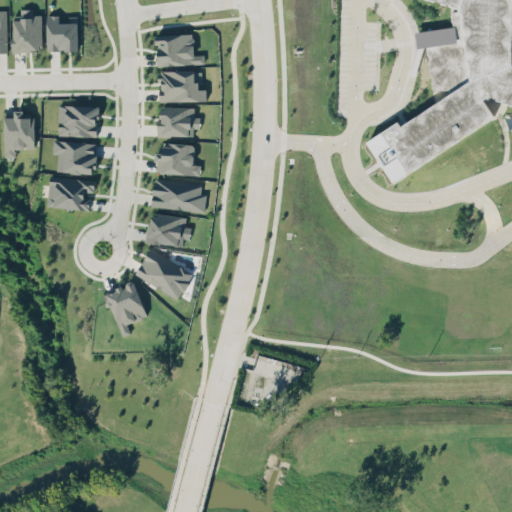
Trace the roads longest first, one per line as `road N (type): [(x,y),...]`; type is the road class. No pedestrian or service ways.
road 1 (tertiary): [(211,398),(256,209),(263,136),(257,0)]
road 2 (residential): [(97,254),(112,226),(125,161),(121,0)]
road 3 (residential): [(0,79),(128,78)]
